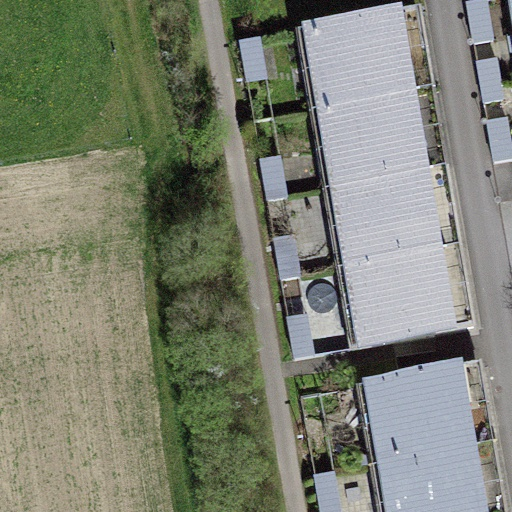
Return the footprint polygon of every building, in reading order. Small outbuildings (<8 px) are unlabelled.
[(511,0),(498,0),(511,74),(511,0)] [(394,14),(257,37),(270,118),(408,95),(394,14)] [(408,95),(270,118),(284,198),(422,175),(408,95)] [(422,175),(284,198),(297,279),(435,256),(422,175)] [(435,256),(297,279),(311,359),(449,336),(435,256)] [(455,383),(315,406),(331,499),(471,476),(455,383)] [(476,511),(471,476),(331,499),(333,511),(476,511)]
